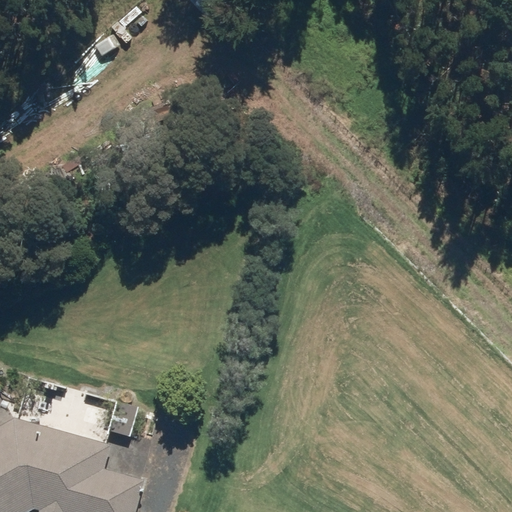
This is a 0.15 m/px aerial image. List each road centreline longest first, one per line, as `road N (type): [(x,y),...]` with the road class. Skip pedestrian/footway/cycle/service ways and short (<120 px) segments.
road 1 (track): [(0,161),(135,80),(194,76),(232,83),(271,104),(286,154),(143,376)]
road 2 (track): [(271,104),(511,334)]
